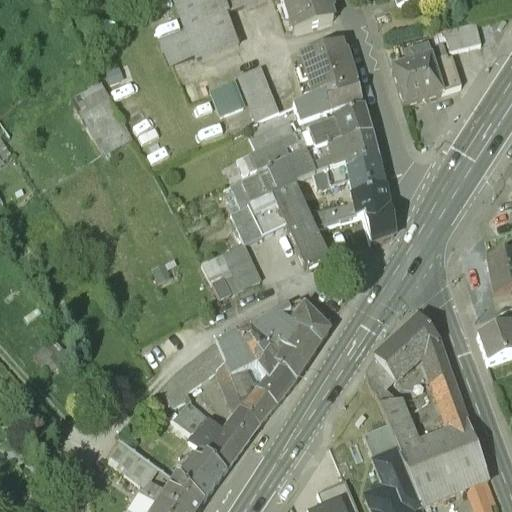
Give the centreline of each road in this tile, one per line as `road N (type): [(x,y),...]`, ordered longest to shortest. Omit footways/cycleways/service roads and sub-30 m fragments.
road 1 (secondary): [(249,511),(419,247)]
road 2 (secondary): [(419,247),(511,499)]
road 3 (residential): [(419,247),(347,0)]
road 4 (secondary): [(419,247),(511,99)]
road 5 (track): [(0,352),(94,457)]
